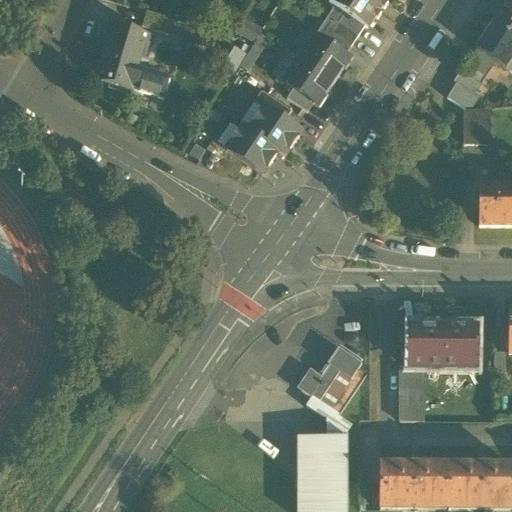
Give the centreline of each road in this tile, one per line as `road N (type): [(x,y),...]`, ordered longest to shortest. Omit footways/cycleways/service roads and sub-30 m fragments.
road 1 (secondary): [(94,511),(282,237)]
road 2 (residential): [(511,430),(381,430),(381,271)]
road 3 (secondary): [(282,237),(442,0)]
road 4 (residential): [(29,105),(134,169),(282,237)]
road 5 (residential): [(511,271),(381,271)]
